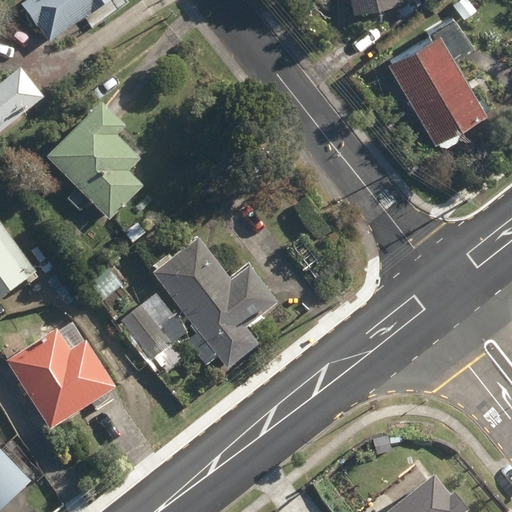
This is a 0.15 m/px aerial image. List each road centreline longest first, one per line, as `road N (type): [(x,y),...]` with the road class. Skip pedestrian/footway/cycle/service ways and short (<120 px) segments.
road 1 (tertiary): [(154,511),(435,279)]
road 2 (residential): [(435,279),(220,0)]
